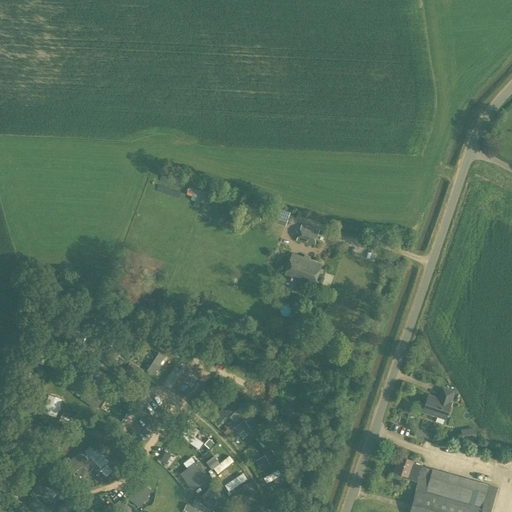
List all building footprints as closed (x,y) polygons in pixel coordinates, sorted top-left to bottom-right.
[(161,174),(156,191),(179,198),(185,182),(161,174)] [(194,188),(190,199),(202,203),(205,191),(194,188)] [(285,227),(290,213),(270,206),(265,220),(285,227)] [(314,247),(319,230),(302,224),(296,240),(314,247)] [(313,286),(321,264),(291,253),(284,276),(313,286)] [(174,391),(181,380),(189,384),(193,378),(195,379),(198,375),(164,354),(150,376),(174,391)] [(453,392),(442,388),(438,399),(428,395),(422,411),(445,419),(451,403),(449,403),(453,392)] [(42,412),(55,417),(62,398),(48,394),(42,412)] [(215,414),(221,421),(238,405),(231,398),(215,414)] [(244,420),(251,416),(248,411),(241,415),(244,420)] [(251,416),(234,427),(241,437),(258,425),(251,416)] [(186,427),(198,439),(202,434),(190,423),(186,427)] [(434,441),(436,435),(416,428),(414,435),(422,438),(423,437),(434,441)] [(199,448),(204,441),(184,429),(179,436),(199,448)] [(209,448),(214,443),(209,438),(204,443),(209,448)] [(93,442),(84,451),(107,475),(116,466),(93,442)] [(166,462),(171,454),(164,450),(159,459),(166,462)] [(202,457),(216,475),(234,461),(229,455),(219,462),(210,451),(202,457)] [(265,455),(255,459),(260,470),(270,467),(265,455)] [(182,463),(186,467),(178,473),(192,490),(208,477),(192,456),(182,463)] [(422,466),(411,462),(412,461),(399,456),(394,471),(405,475),(404,478),(417,482),(408,511),(480,511),(488,485),(422,466)] [(511,462),(510,467),(496,463),(495,467),(511,470),(511,462)] [(277,470),(264,477),(266,482),(279,476),(277,470)] [(243,472),(224,485),(229,492),(247,479),(243,472)] [(212,497),(217,503),(224,496),(218,491),(221,488),(213,480),(199,494),(207,502),(212,497)] [(126,496),(138,506),(152,491),(140,481),(126,496)] [(251,492),(241,499),(246,506),(256,499),(251,492)] [(28,508),(33,511),(49,511),(51,509),(36,498),(28,508)] [(189,511),(207,511),(210,507),(193,500),(191,505),(186,503),(183,509),(189,511)] [(117,511),(133,511),(124,502),(116,511),(117,511)]
